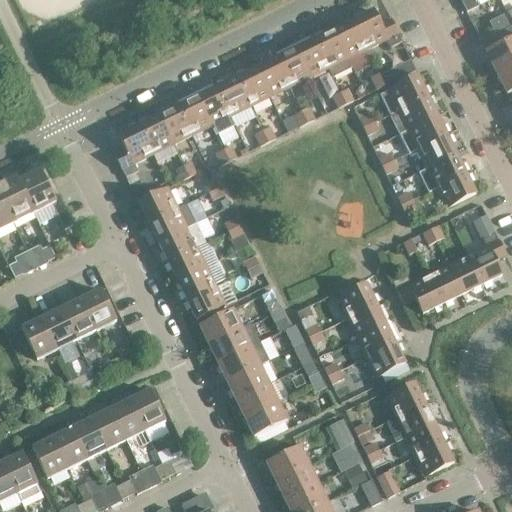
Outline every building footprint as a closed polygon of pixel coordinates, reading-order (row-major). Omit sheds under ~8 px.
[(481,0),(459,0),(466,13),(478,7),(476,3),(481,0)] [(372,12),(352,22),(366,51),(386,42),(389,49),(401,43),(390,21),(379,26),(372,12)] [(366,51),(352,22),(333,32),(347,61),(366,51)] [(496,75),(511,66),(511,26),(494,36),(500,46),(485,53),(496,75)] [(351,69),(347,61),(333,32),(313,41),(328,70),(332,79),(351,69)] [(303,41),(292,46),(308,80),(328,70),(313,41),(305,45),(303,41)] [(308,80),(292,46),(281,52),(283,56),(275,60),(289,89),(308,80)] [(289,89),(275,60),(255,70),(270,99),(289,89)] [(409,60),(399,65),(404,76),(414,71),(409,60)] [(511,66),(496,75),(506,96),(511,92),(511,66)] [(270,99),(255,70),(236,79),(250,108),(270,99)] [(371,79),(376,91),(384,87),(378,75),(371,79)] [(427,98),(417,78),(379,96),(389,116),(427,98)] [(250,108),(236,79),(216,89),(230,118),(250,108)] [(194,94),(211,128),(215,137),(235,127),(230,118),(216,89),(208,93),(206,89),(194,94)] [(347,91),(339,94),(345,106),(353,103),(347,91)] [(211,128),(194,94),(183,100),(185,104),(177,108),(191,137),(211,128)] [(345,106),(339,94),(332,98),(338,110),(345,106)] [(437,117),(427,98),(389,116),(399,136),(437,117)] [(191,137),(177,108),(158,118),(172,147),(191,137)] [(308,110),(301,113),(306,125),(314,122),(308,110)] [(306,125),(301,113),(293,117),(299,129),(306,125)] [(370,117),(358,122),(362,130),(374,124),(370,117)] [(446,137),(437,117),(399,136),(408,155),(417,151),(446,137)] [(172,147),(158,118),(138,127),(153,156),(172,147)] [(378,132),(374,124),(362,130),(366,137),(378,132)] [(153,156),(138,127),(118,137),(125,151),(114,156),(125,179),(137,173),(133,166),(153,156)] [(269,129),(261,133),(267,144),(275,141),(269,129)] [(261,133),(254,136),(260,148),(267,144),(261,133)] [(456,156),(446,137),(417,151),(427,170),(456,156)] [(230,148),(222,152),(228,164),(236,160),(230,148)] [(228,164),(222,152),(215,155),(221,167),(228,164)] [(389,155),(377,161),(381,169),(393,163),(389,155)] [(465,176),(456,156),(427,170),(418,175),(428,194),(436,190),(465,176)] [(397,170),(393,163),(381,169),(385,176),(397,170)] [(190,164),(182,168),(188,179),(195,176),(190,164)] [(188,179),(182,168),(175,171),(180,183),(188,179)] [(40,171),(18,181),(17,182),(33,215),(51,206),(63,231),(73,226),(59,196),(53,199),(40,171)] [(475,196),(465,176),(436,190),(446,210),(475,196)] [(16,178),(0,186),(0,199),(13,225),(33,215),(17,182),(18,181),(16,178)] [(139,181),(129,186),(135,199),(145,194),(139,181)] [(216,181),(213,183),(205,187),(208,195),(220,189),(216,181)] [(224,196),(220,189),(208,195),(212,202),(224,196)] [(138,204),(148,224),(177,210),(167,190),(138,204)] [(408,194),(397,200),(400,208),(412,202),(408,194)] [(0,230),(13,225),(0,199),(0,230)] [(416,209),(412,202),(400,208),(404,215),(416,209)] [(186,206),(177,210),(148,224),(157,243),(195,225),(186,206)] [(239,228),(235,220),(224,226),(227,234),(239,228)] [(205,245),(195,225),(157,243),(167,263),(196,249),(205,245)] [(443,239),(437,227),(430,231),(435,243),(443,239)] [(243,235),(239,228),(227,234),(231,241),(243,235)] [(435,243),(430,231),(422,235),(428,247),(435,243)] [(505,257),(494,235),(482,241),(486,248),(467,258),(481,287),(501,277),(494,263),(505,257)] [(416,253),(410,241),(403,244),(408,256),(416,253)] [(41,251),(47,263),(55,259),(49,247),(41,251)] [(206,268),(196,249),(167,263),(176,282),(206,268)] [(481,287),(467,258),(447,267),(462,296),(481,287)] [(258,267),(254,259),(243,265),(246,272),(258,267)] [(8,267),(14,280),(21,276),(15,263),(8,267)] [(262,274),(258,267),(246,272),(250,280),(262,274)] [(462,296),(447,267),(428,277),(442,306),(462,296)] [(215,288),(206,268),(176,282),(186,302),(215,288)] [(442,306),(428,277),(410,286),(405,277),(392,284),(404,307),(415,302),(422,316),(442,306)] [(337,300),(347,321),(376,306),(366,286),(337,300)] [(225,308),(215,288),(186,302),(196,322),(225,308)] [(100,291),(80,301),(95,333),(116,323),(100,291)] [(95,333),(80,301),(60,310),(76,342),(95,333)] [(280,311),(277,303),(265,309),(269,317),(280,311)] [(380,314),(376,306),(347,321),(356,340),(389,324),(384,312),(380,314)] [(76,342),(60,310),(41,320),(56,352),(76,342)] [(198,328),(208,347),(241,330),(232,311),(198,328)] [(284,319),(280,311),(269,317),(273,324),(284,319)] [(56,352),(41,320),(20,330),(36,362),(56,352)] [(395,335),(389,324),(356,340),(366,359),(395,345),(391,337),(395,335)] [(250,326),(241,330),(208,347),(217,365),(259,344),(250,326)] [(317,326),(305,332),(308,339),(320,333),(317,326)] [(324,341),(320,333),(308,339),(312,347),(324,341)] [(304,345),(300,337),(289,343),(292,351),(304,345)] [(268,363),(259,344),(217,365),(226,383),(259,367),(268,363)] [(308,353),(304,345),(292,351),(296,358),(308,353)] [(405,366),(395,345),(366,359),(375,380),(405,366)] [(123,356),(110,363),(114,370),(126,364),(123,356)] [(72,363),(65,367),(72,381),(79,378),(72,363)] [(114,370),(110,363),(97,369),(101,376),(114,370)] [(336,365),(324,371),(327,378),(339,372),(336,365)] [(268,385),(259,367),(226,383),(235,402),(268,385)] [(343,380),(339,372),(327,378),(331,386),(343,380)] [(322,381),(318,374),(307,379),(310,387),(322,381)] [(72,381),(71,382),(75,389),(88,383),(84,375),(79,378),(72,381)] [(325,389),(322,381),(310,387),(314,395),(325,389)] [(75,389),(71,382),(59,388),(62,395),(75,389)] [(277,404),(268,385),(235,402),(244,420),(277,404)] [(385,399),(395,420),(424,406),(414,385),(385,399)] [(149,391),(129,401),(145,433),(165,423),(149,391)] [(145,433),(129,401),(110,411),(125,443),(145,433)] [(286,423),(277,404),(244,420),(253,439),(286,423)] [(434,425),(424,406),(395,420),(386,424),(396,444),(405,439),(434,425)] [(125,443),(110,411),(90,420),(106,452),(125,443)] [(106,452),(90,420),(71,430),(86,462),(106,452)] [(341,421),(326,428),(338,452),(342,450),(353,445),(349,436),(341,421)] [(365,425),(353,431),(357,439),(368,433),(365,425)] [(443,444),(434,425),(405,439),(414,459),(443,444)] [(86,462),(71,430),(51,439),(67,471),(86,462)] [(67,471),(51,439),(31,449),(47,481),(67,471)] [(453,465),(443,444),(414,459),(424,479),(453,465)] [(374,445),(362,451),(366,458),(378,452),(374,445)] [(308,467),(299,448),(265,464),(275,483),(308,467)] [(382,460),(378,452),(366,458),(370,466),(382,460)] [(21,454),(1,464),(21,505),(41,495),(21,454)] [(362,463),(358,456),(347,461),(351,469),(362,463)] [(168,462),(161,466),(167,479),(174,475),(168,462)] [(366,471),(362,463),(351,469),(354,476),(366,471)] [(6,511),(21,505),(1,464),(0,464),(0,511),(6,511)] [(167,479),(161,466),(153,470),(160,482),(167,479)] [(317,485),(308,467),(275,483),(284,502),(317,485)] [(388,473),(376,479),(387,500),(399,494),(388,473)] [(129,482),(122,485),(128,498),(136,494),(129,482)] [(382,503),(371,482),(360,487),(370,509),(382,503)] [(128,498),(122,485),(115,489),(121,501),(128,498)] [(308,511),(326,503),(317,485),(284,502),(288,511),(308,511)] [(207,498),(207,499),(196,504),(200,511),(211,506),(207,498)] [(96,511),(91,501),(83,504),(87,511),(96,511)] [(330,511),(326,503),(308,511),(330,511)]
